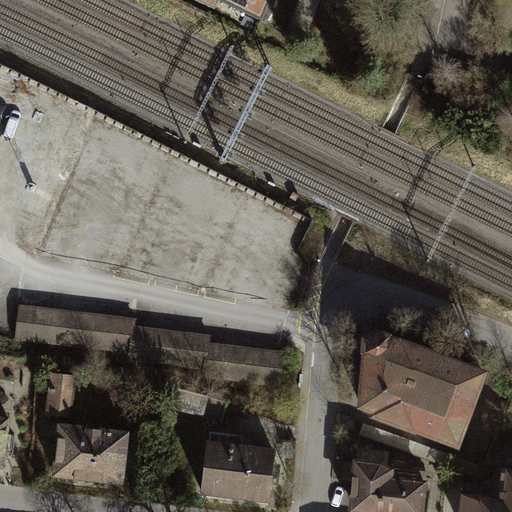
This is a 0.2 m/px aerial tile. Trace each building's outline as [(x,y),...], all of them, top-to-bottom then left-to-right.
[(218,0),(262,20),(270,0),(218,0)] [(270,0),(262,20),(260,24),(286,34),(299,0),(335,0),(349,5),(351,0),(270,0)] [(0,120),(36,132),(46,101),(53,103),(58,87),(0,69),(0,120)] [(42,160),(31,156),(14,203),(50,216),(90,108),(64,99),(42,160)] [(16,344),(132,359),(135,332),(136,324),(20,309),(16,344)] [(131,368),(208,378),(211,349),(212,342),(135,332),(132,359),(131,368)] [(483,375),(379,336),(368,344),(363,407),(378,413),(376,418),(457,447),(483,375)] [(287,358),(211,349),(208,378),(207,382),(283,392),(287,358)] [(50,373),(46,415),(73,418),(78,376),(50,373)] [(178,389),(173,408),(223,421),(228,402),(178,389)] [(0,417),(0,466),(4,466),(9,419),(0,417)] [(61,426),(55,475),(123,483),(129,434),(61,426)] [(211,433),(204,493),(269,501),(275,452),(243,448),(244,437),(211,433)] [(358,511),(422,511),(427,472),(392,468),(392,471),(383,466),(384,451),(357,449),(353,505),(358,511)] [(461,511),(511,511),(511,471),(504,471),(501,491),(491,499),(463,496),(461,511)]
